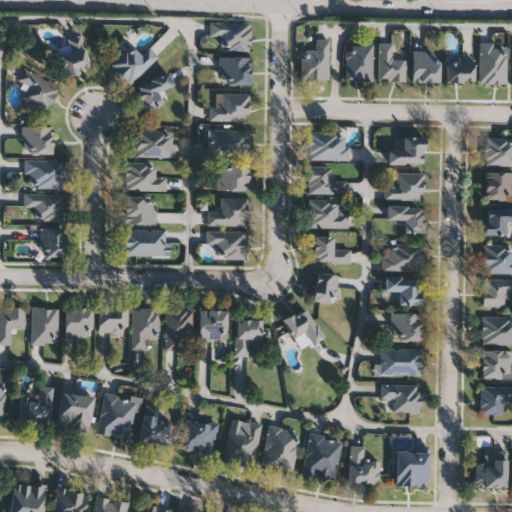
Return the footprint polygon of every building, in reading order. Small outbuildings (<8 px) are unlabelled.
[(209,20),(250,20),(250,49),(221,49),(221,34),(209,34),(209,20)] [(68,37),(82,35),(88,69),(64,74),(60,47),(69,45),(68,37)] [(328,37),(328,78),(302,78),(302,48),(313,48),(313,37),(328,37)] [(372,79),(346,79),(346,41),(372,41),(372,79)] [(403,57),(403,79),(378,79),(378,41),(392,41),(392,57),(403,57)] [(478,81),(478,41),(506,41),(506,81),(478,81)] [(158,55),(129,83),(110,63),(132,42),(141,51),(148,44),(158,55)] [(438,50),(438,81),(412,81),(412,50),(438,50)] [(219,83),(219,56),(250,56),(250,83),(219,83)] [(473,79),(446,79),(446,57),(473,57),(473,79)] [(21,97),(28,85),(17,78),(23,67),(59,87),(45,111),(21,97)] [(143,109),(135,82),(169,73),(172,85),(158,89),(162,104),(143,109)] [(209,120),(209,104),(220,104),(220,91),(248,91),(248,120),(209,120)] [(52,124),(52,152),(21,152),(21,124),(52,124)] [(247,154),(208,154),(208,126),(247,126),(247,154)] [(135,156),(135,129),(173,129),(173,156),(135,156)] [(307,159),(307,130),(347,130),(347,159),(307,159)] [(424,134),(424,162),(387,162),(387,146),(403,146),(403,134),(424,134)] [(483,136),(511,136),(511,166),(483,166),(483,136)] [(64,187),(25,187),(25,158),(64,158),(64,187)] [(125,189),(125,161),(155,161),(155,176),(160,176),(160,189),(125,189)] [(248,162),(248,189),(216,189),(216,162),(248,162)] [(329,165),(329,179),(346,179),(345,193),(307,192),(308,164),(329,165)] [(484,170),(511,170),(511,198),(484,198),(484,170)] [(423,171),(423,199),(384,199),(384,183),(395,183),(395,171),(423,171)] [(22,192),(63,192),(63,219),(35,219),(35,206),(22,206),(22,192)] [(145,195),(145,199),(154,199),(154,223),(124,223),(124,195),(145,195)] [(246,224),(206,224),(206,209),(219,209),(219,197),(246,197),(246,224)] [(346,226),(308,226),(308,199),(346,199),(346,226)] [(403,219),(386,219),(386,205),(423,205),(423,231),(403,231),(403,219)] [(506,233),(485,233),(485,206),(511,206),(511,220),(506,220),(506,233)] [(63,227),(63,254),(40,254),(40,227),(63,227)] [(124,229),(165,229),(165,254),(124,254),(124,229)] [(205,243),(205,229),(245,229),(245,258),(218,258),(218,243),(205,243)] [(313,262),(313,234),(333,234),(333,247),(349,247),(349,262),(313,262)] [(382,269),(382,244),(422,244),(422,269),(382,269)] [(511,272),(483,272),(483,245),(511,245),(511,272)] [(335,301),(313,300),(315,271),(336,272),(335,301)] [(421,303),(398,303),(398,290),(384,290),(384,276),(421,276),(421,303)] [(511,277),(511,291),(503,291),(503,305),(481,305),(481,277),(511,277)] [(0,305),(24,305),(24,327),(11,327),(11,343),(0,343),(0,305)] [(57,306),(57,342),(30,342),(30,306),(57,306)] [(91,306),(91,335),(64,335),(64,306),(91,306)] [(98,331),(98,306),(126,306),(126,331),(98,331)] [(283,317),(308,306),(321,337),(310,342),(305,331),(291,337),(283,317)] [(159,307),(159,337),(144,337),(144,347),(131,348),(130,308),(159,307)] [(165,349),(165,308),(192,308),(192,336),(179,336),(179,349),(165,349)] [(198,339),(198,308),(226,308),(226,339),(198,339)] [(422,311),(422,339),(401,339),(401,336),(390,336),(390,311),(422,311)] [(480,314),(511,314),(511,343),(480,343),(480,314)] [(261,337),(247,337),(247,354),(234,354),(234,318),(261,318),(261,337)] [(379,347),(420,347),(420,373),(379,373),(379,347)] [(480,349),(511,349),(511,375),(480,375),(480,349)] [(392,410),(392,398),(379,398),(379,383),(419,383),(419,410),(392,410)] [(49,422),(18,420),(19,396),(36,397),(37,384),(52,385),(49,422)] [(511,385),(511,399),(502,399),(502,412),(479,412),(479,385),(511,385)] [(56,424),(60,390),(92,394),(88,428),(56,424)] [(103,391),(136,397),(129,436),(96,431),(103,391)] [(173,415),(167,445),(137,439),(144,409),(173,415)] [(211,452),(179,447),(184,417),(216,422),(211,452)] [(223,456),(228,426),(245,428),(246,420),(260,422),(255,461),(223,456)] [(260,464),(267,424),(298,430),(291,469),(260,464)] [(302,472),(307,433),(340,438),(334,477),(302,472)] [(378,482),(347,481),(348,444),(363,445),(363,459),(378,459),(378,482)] [(395,484),(395,450),(428,450),(428,484),(395,484)] [(506,459),(506,485),(475,485),(475,459),(506,459)] [(43,511),(9,511),(11,481),(45,483),(43,511)] [(84,511),(53,511),(54,510),(50,509),(55,486),(88,492),(84,511)] [(127,499),(125,511),(91,511),(94,495),(127,499)] [(144,510),(145,503),(169,508),(168,511),(136,511),(137,509),(144,510)]
